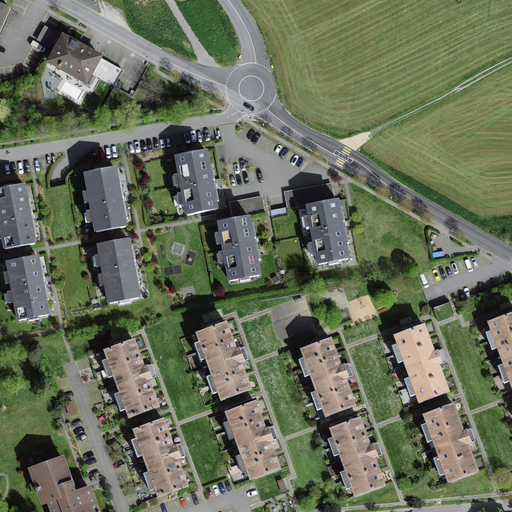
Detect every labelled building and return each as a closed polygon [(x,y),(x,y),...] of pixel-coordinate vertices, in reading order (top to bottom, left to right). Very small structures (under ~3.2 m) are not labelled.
[(0,36),(12,7),(0,2),(0,36)] [(48,45),(56,29),(45,24),(37,39),(48,45)] [(104,57),(63,33),(46,63),(87,86),(93,75),(114,87),(123,71),(103,59),(104,57)] [(185,217),(218,211),(206,151),(174,157),(185,217)] [(92,233),(125,227),(114,167),(81,173),(92,233)] [(317,265),(350,259),(344,224),(339,199),(334,200),(331,183),(284,192),(287,209),(306,205),(317,265)] [(0,240),(2,250),(35,244),(23,185),(0,189),(0,240)] [(226,282),(258,276),(247,217),(262,214),(259,197),(227,203),(230,219),(214,222),(226,282)] [(130,235),(97,241),(109,303),(143,296),(130,235)] [(37,256),(4,263),(15,322),(48,315),(37,256)] [(511,311),(486,321),(511,390),(511,311)] [(226,317),(195,328),(222,399),(252,389),(226,317)] [(423,324),(393,335),(419,404),(448,394),(423,324)] [(330,336),(299,347),(326,419),(356,408),(330,336)] [(135,338),(105,349),(131,418),(160,407),(135,338)] [(258,398),(224,411),(250,480),(283,468),(258,398)] [(452,403),(419,415),(444,485),(478,473),(452,403)] [(165,415),(132,428),(157,497),(190,485),(165,415)] [(360,417),(327,429),(353,499),(386,487),(360,417)] [(65,453),(29,467),(43,503),(48,501),(52,511),(102,511),(92,483),(78,488),(65,453)]
